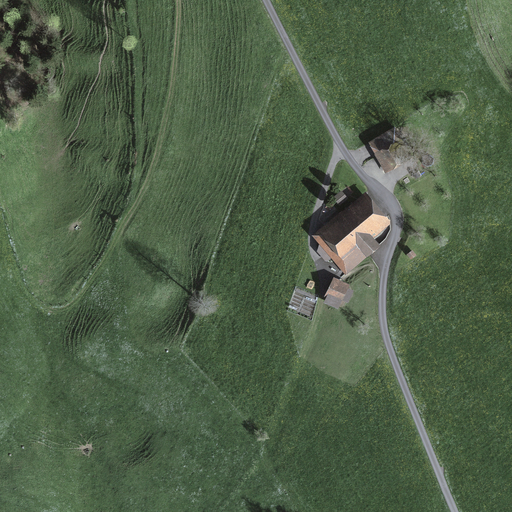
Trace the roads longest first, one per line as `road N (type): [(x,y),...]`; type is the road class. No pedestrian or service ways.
road 1 (track): [(264,0),(338,144),(395,215),(384,274),(385,335),(456,511)]
road 2 (track): [(178,0),(173,81),(154,165),(94,280)]
